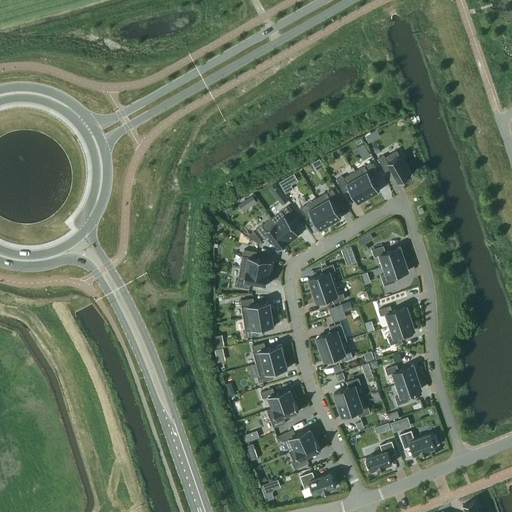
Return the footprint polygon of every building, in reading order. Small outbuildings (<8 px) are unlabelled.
[(371,133),(366,136),(369,142),(375,139),(371,133)] [(363,156),(371,152),(366,142),(358,146),(363,156)] [(386,171),(391,168),(399,182),(411,175),(397,150),(385,156),(384,154),(378,158),(386,171)] [(354,171),(369,198),(375,194),(375,193),(379,190),(371,176),(377,173),(370,162),(365,165),(354,171)] [(363,201),(369,198),(354,171),(344,177),(343,175),(337,178),(344,192),(350,188),(358,203),(363,200),(363,201)] [(287,177),(280,182),(286,193),(294,188),(287,177)] [(282,205),(288,200),(276,184),(270,189),(282,205)] [(316,198),(331,223),(342,217),(333,203),(339,199),(333,188),(327,192),(316,198)] [(243,211),(257,201),(253,194),(238,204),(243,211)] [(331,223),(316,198),(300,207),(307,218),(312,215),(320,229),(331,223)] [(289,241),(291,240),(291,241),(299,235),(298,234),(299,233),(289,220),(295,216),(287,206),(282,210),(272,217),(289,241)] [(289,241),(272,217),(262,225),(257,229),(265,239),(270,235),(279,248),(289,241)] [(254,231),(248,236),(259,243),(262,240),(254,231)] [(373,238),(370,233),(364,236),(367,242),(373,238)] [(376,256),(378,255),(382,265),(382,267),(384,266),(384,265),(404,259),(400,247),(386,252),(384,245),(372,249),(374,256),(376,256)] [(243,255),(241,267),(269,273),(270,271),(271,271),(273,262),(271,262),(272,261),(256,258),(257,251),(244,249),(243,255)] [(381,274),(382,279),(384,285),(386,285),(396,281),(394,275),(408,270),(404,259),(384,265),(384,266),(387,272),(381,274)] [(322,267),(324,273),(309,278),(311,284),(310,284),(312,290),(336,282),(332,271),(334,270),(335,269),(333,263),(332,264),(322,267)] [(267,285),(269,273),(241,267),(238,279),(236,279),(235,285),(250,288),(251,282),(267,285)] [(336,282),(312,290),(314,296),(315,295),(317,301),(332,296),(334,302),(344,299),(345,298),(343,292),(340,293),(336,282)] [(272,313),(270,301),(254,304),(253,297),(241,299),(244,318),(272,313)] [(344,311),(341,304),(330,308),(334,320),(340,318),(338,313),(344,311)] [(384,314),(388,325),(412,317),(410,311),(409,312),(407,306),(392,311),(390,305),(380,309),(379,309),(381,315),(382,315),(384,314)] [(244,318),(246,330),(243,330),(245,337),(259,334),(258,328),(275,325),(272,313),(244,318)] [(414,323),(412,317),(388,325),(392,337),(390,338),(389,338),(391,344),(392,344),(402,340),(400,334),(415,329),(413,323),(414,323)] [(332,332),(317,337),(321,348),(343,341),(344,341),(347,340),(341,322),(330,326),(332,332)] [(343,341),(321,348),(325,360),(339,355),(342,361),(353,357),(351,351),(347,352),(344,341),(343,341)] [(257,363),(285,356),(282,344),(266,348),(264,342),(252,345),(254,351),(257,363)] [(402,359),(400,353),(393,355),(395,361),(402,359)] [(285,356),(257,363),(260,375),(257,375),(259,382),(274,378),(272,372),(288,368),(285,356)] [(340,364),(333,366),(335,372),(342,369),(340,364)] [(395,384),(417,377),(413,365),(399,370),(397,364),(386,368),(388,374),(389,374),(393,372),(394,372),(397,383),(395,384)] [(338,380),(345,377),(343,372),(336,374),(338,380)] [(359,396),(355,385),(360,384),(361,383),(359,377),(347,381),(349,387),(335,392),(337,398),(336,398),(338,404),(361,396),(359,396)] [(422,388),(417,377),(395,384),(399,396),(397,396),(395,397),(398,404),(409,400),(407,393),(422,388)] [(267,409),(295,399),(294,398),(295,397),(292,389),(291,389),(290,388),(275,393),(273,387),(261,391),(263,398),(269,396),(273,407),(267,409)] [(367,406),(365,407),(361,396),(338,404),(340,410),(341,409),(343,415),(357,410),(359,416),(371,412),(369,406),(367,406)] [(295,399),(267,409),(274,427),(286,422),(284,416),(299,411),(295,399)] [(391,418),(400,415),(399,409),(389,412),(391,418)] [(400,419),(391,422),(394,432),(403,429),(400,419)] [(362,421),(356,423),(358,429),(364,427),(362,421)] [(389,422),(382,425),(383,431),(391,429),(389,422)] [(289,451),(316,438),(315,437),(316,436),(312,428),(311,429),(311,427),(296,434),(293,428),(279,435),(282,441),(284,440),(289,451)] [(431,433),(415,438),(412,430),(400,434),(405,448),(411,446),(414,454),(420,452),(421,454),(428,452),(428,449),(436,447),(435,446),(437,445),(435,437),(433,438),(431,433)] [(316,438),(289,451),(294,461),(292,462),(295,469),(309,462),(306,456),(307,456),(321,449),(316,438)] [(383,451),(366,457),(367,459),(365,460),(368,468),(370,467),(371,470),(378,467),(379,469),(386,467),(385,465),(392,462),(390,455),(396,452),(392,440),(380,444),(383,451)] [(254,443),(247,445),(249,452),(256,449),(254,443)] [(255,467),(259,479),(266,476),(261,464),(255,467)] [(313,471),(300,475),(305,488),(311,486),(314,493),(322,490),(323,493),(330,490),(330,488),(336,485),(331,472),(315,477),(313,471)] [(268,483),(261,485),(267,500),(273,498),(268,483)] [(477,498),(463,504),(466,511),(480,511),(478,506),(480,505),(477,498)]
